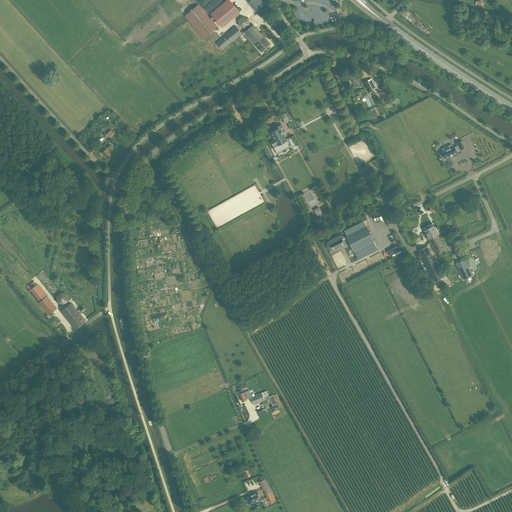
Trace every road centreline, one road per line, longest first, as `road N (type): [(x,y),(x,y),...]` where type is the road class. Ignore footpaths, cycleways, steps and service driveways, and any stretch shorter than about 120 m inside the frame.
road 1 (unclassified): [(189,511),(129,315),(127,196),(161,146),(309,55)]
road 2 (track): [(377,233),(385,247),(330,276),(459,511)]
road 3 (unclassified): [(174,511),(109,305),(114,178)]
road 4 (unclassified): [(114,178),(156,128),(298,39)]
road 5 (unclassified): [(114,178),(0,56)]
road 6 (unclassified): [(511,143),(368,62)]
road 7 (primary): [(511,106),(382,19)]
road 8 (track): [(109,305),(0,391)]
